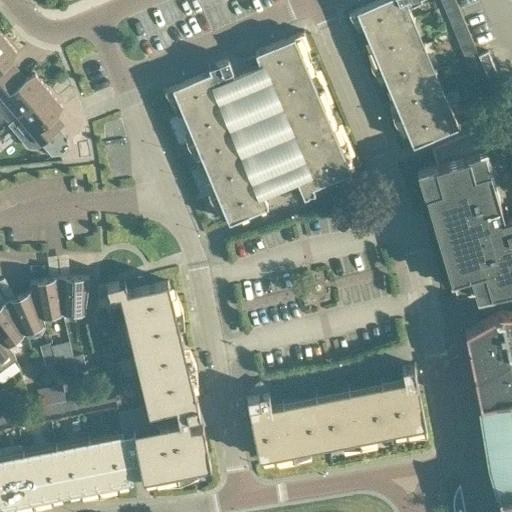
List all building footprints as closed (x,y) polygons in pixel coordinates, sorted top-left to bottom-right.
[(375,0),(356,8),(413,143),(452,127),(401,6),(415,0),(375,0)] [(458,7),(456,0),(444,5),(447,12),(458,7)] [(461,13),(458,7),(447,12),(449,18),(461,13)] [(464,19),(461,13),(449,18),(452,24),(464,19)] [(466,25),(464,19),(452,24),(454,30),(466,25)] [(469,32),(466,25),(454,30),(457,37),(469,32)] [(306,62),(311,60),(304,30),(255,51),(257,55),(246,59),(229,60),(228,57),(208,65),(210,69),(162,90),(178,115),(183,113),(229,221),(268,204),(263,193),(297,179),(304,195),(315,190),(313,185),(351,169),(306,62)] [(471,38),(469,32),(457,37),(460,43),(471,38)] [(17,51),(3,35),(0,37),(0,83),(13,73),(6,64),(11,60),(17,51)] [(474,44),(471,38),(460,43),(462,49),(474,44)] [(477,51),(474,44),(462,49),(465,55),(477,51)] [(482,63),(485,69),(487,76),(497,72),(488,50),(478,54),(479,57),(482,63)] [(479,57),(478,54),(477,51),(465,55),(468,62),(479,57)] [(482,63),(479,57),(468,62),(470,68),(482,63)] [(485,69),(482,63),(470,68),(473,74),(485,69)] [(487,76),(485,69),(473,74),(476,81),(487,76)] [(13,73),(0,83),(0,109),(10,122),(18,115),(49,90),(35,73),(26,77),(21,81),(13,73)] [(62,106),(49,90),(18,115),(41,143),(60,128),(52,119),(57,114),(62,106)] [(485,149),(420,168),(458,298),(511,286),(511,211),(505,214),(485,149)] [(62,311),(59,275),(30,280),(41,315),(42,315),(62,311)] [(89,276),(59,275),(62,311),(84,312),(89,276)] [(0,505),(133,480),(132,476),(141,474),(142,478),(210,465),(202,423),(200,424),(198,414),(200,414),(167,280),(127,289),(125,279),(97,286),(99,298),(126,291),(153,402),(148,403),(148,404),(118,411),(124,433),(123,433),(123,438),(0,462),(0,505)] [(41,315),(30,280),(30,281),(32,288),(6,300),(24,331),(26,336),(34,337),(41,334),(45,328),(43,323),(44,322),(42,315),(41,315)] [(24,331),(6,300),(0,304),(0,336),(7,344),(24,331)] [(480,322),(465,330),(474,375),(488,442),(501,511),(511,511),(511,311),(499,311),(480,322)] [(111,313),(95,316),(100,338),(112,335),(110,323),(113,323),(111,313)] [(7,344),(0,336),(0,358),(13,349),(7,344)] [(109,343),(101,345),(103,355),(112,353),(109,343)] [(114,364),(112,353),(103,355),(106,366),(114,364)] [(83,354),(73,356),(76,372),(86,369),(83,354)] [(76,372),(73,356),(63,358),(67,374),(76,372)] [(259,380),(246,391),(246,394),(246,395),(253,432),(258,456),(319,444),(425,423),(416,376),(414,364),(402,366),(405,384),(272,410),(267,386),(259,380)] [(119,367),(107,370),(110,383),(122,380),(119,367)] [(12,385),(0,390),(0,395),(2,401),(16,394),(12,385)] [(56,385),(46,387),(49,403),(50,403),(59,401),(56,385)] [(49,403),(46,387),(37,389),(40,405),(49,403)] [(114,390),(105,392),(106,401),(116,399),(114,390)] [(106,401),(105,392),(94,394),(95,403),(106,401)] [(95,403),(94,394),(83,396),(84,405),(95,403)] [(84,405),(83,396),(72,399),(74,407),(84,405)] [(74,407),(72,399),(61,401),(63,409),(74,407)] [(63,409),(61,401),(59,401),(50,403),(52,411),(63,409)] [(49,403),(40,405),(39,405),(41,413),(52,411),(50,403),(49,403)] [(41,413),(39,405),(28,407),(30,416),(41,413)] [(30,416),(28,407),(17,409),(19,418),(30,416)] [(19,418),(17,409),(6,411),(8,420),(19,418)] [(8,420),(6,411),(1,412),(0,412),(0,422),(2,421),(8,420)] [(462,511),(457,485),(454,489),(451,493),(449,497),(448,502),(448,507),(449,511),(448,511),(462,511)]
